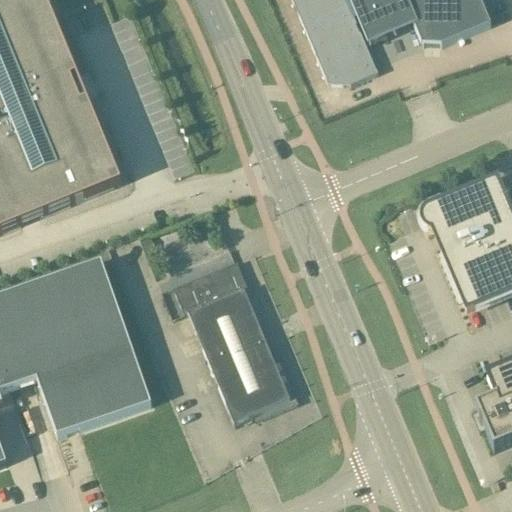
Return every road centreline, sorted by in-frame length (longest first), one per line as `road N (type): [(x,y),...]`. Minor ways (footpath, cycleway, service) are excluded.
road 1 (tertiary): [(401,466),(294,209)]
road 2 (unclassified): [(511,119),(294,209)]
road 3 (tertiary): [(294,209),(205,0)]
